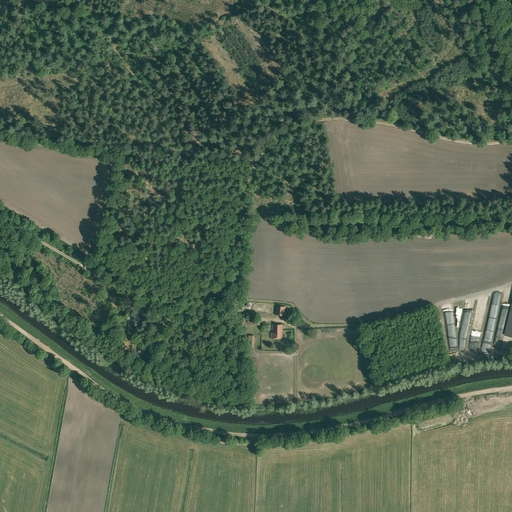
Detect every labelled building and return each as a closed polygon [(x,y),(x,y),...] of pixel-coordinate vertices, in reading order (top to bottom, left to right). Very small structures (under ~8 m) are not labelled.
[(479,309),(485,310),(487,301),(481,300),(479,309)] [(284,316),(285,307),(276,305),(275,314),(284,316)] [(129,322),(131,322),(131,324),(138,324),(138,320),(137,319),(137,315),(131,315),(131,316),(130,316),(129,316),(128,317),(127,318),(127,319),(127,320),(128,321),(129,322)] [(282,338),(282,324),(272,324),(272,332),(271,332),(271,338),(282,338)] [(140,348),(136,354),(141,357),(145,351),(140,348)]
